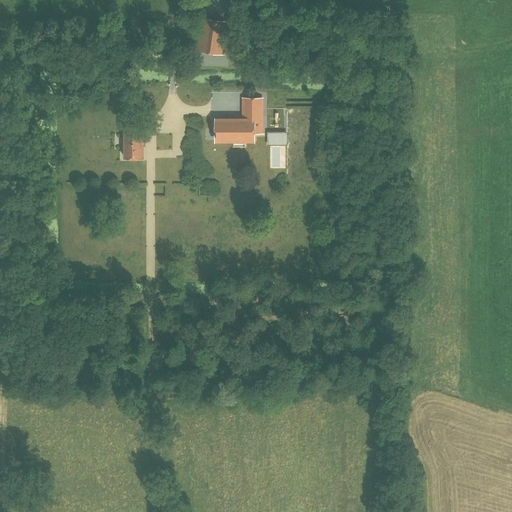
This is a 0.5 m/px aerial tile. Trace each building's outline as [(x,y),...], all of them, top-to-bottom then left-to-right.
[(229,22),(204,18),(199,50),(224,54),(229,22)] [(263,105),(246,105),(246,119),(256,119),(256,122),(263,122),(263,105)] [(246,119),(217,118),(217,139),(256,139),(256,122),(256,119),(246,119)] [(144,126),(126,126),(127,157),(144,157),(144,126)] [(283,135),(269,135),(269,169),(283,169),(283,135)]
